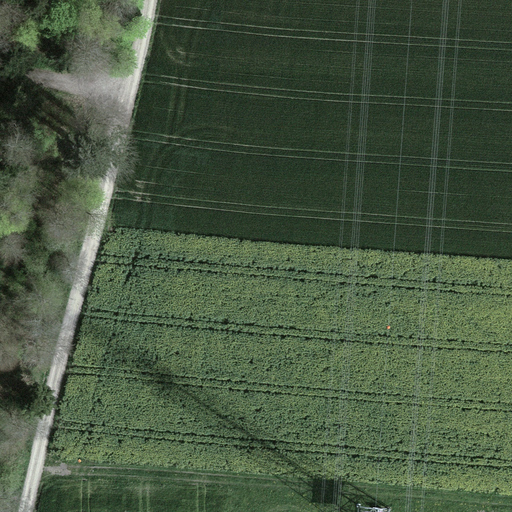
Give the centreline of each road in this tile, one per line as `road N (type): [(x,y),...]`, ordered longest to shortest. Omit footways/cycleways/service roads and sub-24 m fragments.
road 1 (track): [(23,511),(147,0)]
road 2 (track): [(511,497),(33,473)]
road 3 (track): [(125,90),(0,81)]
